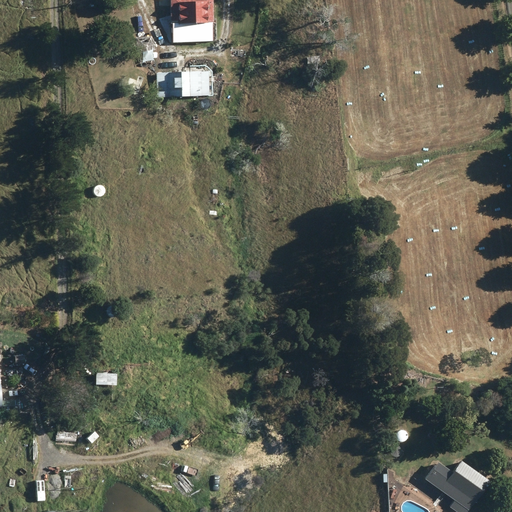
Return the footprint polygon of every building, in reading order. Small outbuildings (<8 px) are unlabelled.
[(166,0),(167,45),(216,44),(216,25),(211,25),(210,0),(166,0)] [(180,98),(195,98),(195,102),(204,102),(205,97),(209,97),(210,68),(186,67),(185,73),(155,72),(154,99),(180,100),(180,98)] [(91,188),(89,192),(89,193),(90,194),(90,196),(91,197),(91,198),(92,199),(93,199),(95,200),(96,200),(97,200),(98,200),(100,200),(101,199),(102,199),(103,198),(104,197),(104,196),(105,195),(105,193),(105,192),(105,191),(104,190),(104,188),(103,187),(102,187),(101,186),(100,185),(99,185),(98,185),(96,185),(95,185),(94,185),(93,186),(92,187),(91,188)] [(1,413),(22,413),(22,403),(7,403),(7,368),(2,368),(2,343),(0,342),(0,408),(1,408),(1,413)] [(22,363),(27,363),(27,355),(16,355),(15,367),(22,367),(22,363)] [(96,374),(92,374),(91,387),(113,388),(114,370),(96,369),(96,374)] [(54,430),(53,442),(78,443),(79,431),(54,430)] [(87,447),(98,438),(93,431),(82,440),(87,447)] [(456,506),(464,511),(485,483),(454,462),(448,470),(435,461),(421,481),(451,502),(448,506),(453,510),(456,506)]
